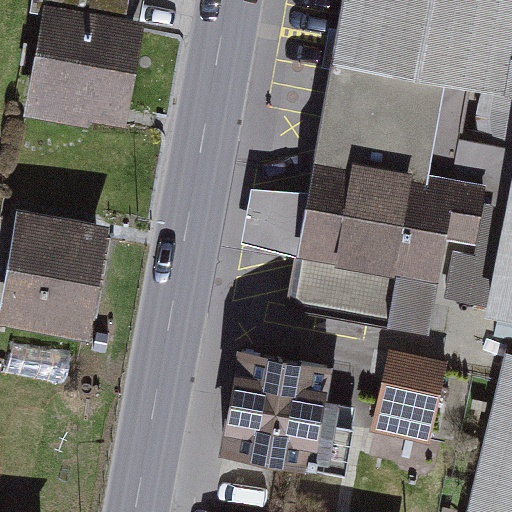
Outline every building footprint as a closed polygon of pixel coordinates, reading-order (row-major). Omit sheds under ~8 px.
[(57,6),(143,21),(146,0),(41,0),(41,4),(57,6)] [(511,0),(361,0),(349,68),(485,93),(511,98),(511,0)] [(57,6),(38,118),(142,135),(161,23),(143,21),(57,6)] [(252,250),(310,261),(301,311),(441,337),(447,303),(503,313),(511,265),(511,152),(475,145),(485,93),(349,68),(323,202),(263,190),(252,250)] [(125,231),(31,215),(13,327),(107,342),(125,231)] [(511,265),(503,313),(511,314),(511,265)] [(362,366),(256,348),(238,453),(344,471),(362,366)] [(511,511),(511,359),(475,511),(511,511)] [(456,372),(398,360),(381,442),(440,454),(456,372)]
